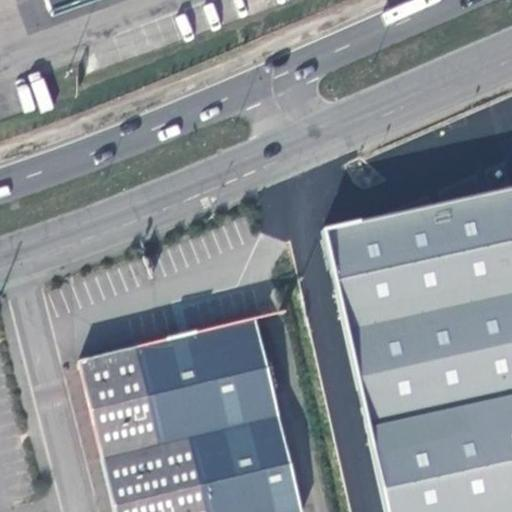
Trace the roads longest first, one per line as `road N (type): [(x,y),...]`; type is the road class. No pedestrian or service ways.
road 1 (primary): [(0,252),(299,133)]
road 2 (primary): [(288,79),(0,188)]
road 3 (primary): [(299,133),(511,42)]
road 4 (primary): [(461,0),(288,79)]
